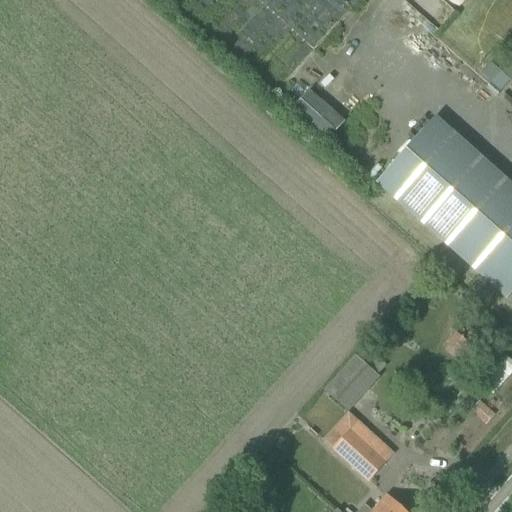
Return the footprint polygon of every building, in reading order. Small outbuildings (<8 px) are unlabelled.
[(511,65),(510,64),(502,73),(498,77),(506,85),(510,81),(511,81),(511,79),(511,65)] [(329,142),(348,121),(312,88),(293,109),(329,142)] [(376,184),(506,300),(511,293),(511,186),(435,117),(376,184)] [(455,333),(446,345),(460,355),(469,344),(455,333)] [(355,356),(323,390),(347,413),(386,371),(362,349),(355,356)] [(480,402),(470,413),(484,426),(494,416),(480,402)] [(392,456),(356,423),(333,449),(369,482),(392,456)] [(371,511),(364,505),(358,511),(404,511),(389,498),(375,511),(371,511)]
